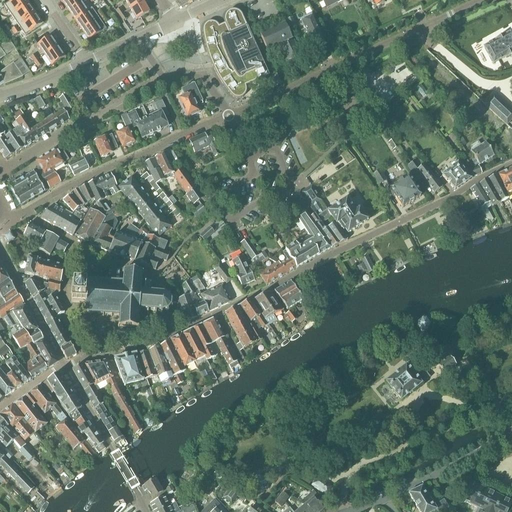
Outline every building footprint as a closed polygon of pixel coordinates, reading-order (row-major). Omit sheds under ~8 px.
[(26,0),(11,0),(4,5),(11,15),(29,3),(26,0)] [(62,0),(61,1),(68,11),(81,3),(78,0),(62,0)] [(140,0),(124,0),(129,9),(142,2),(140,0)] [(322,0),(327,8),(338,3),(336,0),(322,0)] [(142,2),(129,9),(135,20),(148,13),(142,2)] [(29,3),(11,15),(18,25),(35,13),(29,3)] [(68,11),(74,21),(87,12),(81,3),(68,11)] [(74,21),(81,31),(100,19),(93,9),(87,12),(74,21)] [(108,9),(103,13),(104,15),(108,20),(108,19),(108,20),(113,17),(108,9)] [(233,10),(229,11),(226,13),(224,16),(223,20),(224,24),(218,26),(216,23),(212,22),(209,22),(206,23),(203,25),(202,28),(202,31),(202,36),(204,46),(207,56),(211,66),(216,75),(221,84),(230,95),(233,98),(236,99),(240,98),(241,98),(243,96),(245,93),(246,90),(245,86),(268,76),(241,16),(239,13),(236,11),(233,10)] [(35,13),(18,25),(25,36),(43,24),(35,13)] [(313,16),(312,15),(299,21),(299,22),(300,22),(306,35),(304,38),(306,42),(309,42),(313,50),(312,50),(313,51),(326,44),(325,44),(312,16),(313,16)] [(81,31),(88,41),(106,29),(100,19),(81,31)] [(286,62),(299,56),(292,42),(291,42),(290,40),(291,39),(283,23),(259,35),(266,51),(280,44),(281,47),(280,48),(286,62)] [(511,31),(483,47),(493,65),(511,54),(511,31)] [(37,45),(44,56),(57,47),(49,37),(37,45)] [(9,41),(0,46),(0,60),(15,50),(9,41)] [(44,56),(51,66),(64,58),(57,47),(44,56)] [(14,65),(0,74),(0,76),(5,84),(6,84),(23,77),(30,72),(22,60),(15,66),(14,65)] [(198,95),(192,83),(185,86),(191,98),(179,104),(186,118),(198,113),(194,104),(195,104),(192,98),(198,95)] [(73,109),(65,95),(58,99),(67,113),(73,109)] [(377,96),(371,100),(378,112),(384,109),(377,96)] [(40,98),(34,101),(40,111),(46,107),(40,98)] [(167,115),(161,101),(154,105),(157,112),(147,117),(154,133),(155,132),(157,133),(160,132),(160,130),(166,127),(162,118),(167,115)] [(69,121),(62,111),(52,118),(58,128),(69,121)] [(20,112),(12,117),(20,129),(30,145),(39,139),(33,130),(32,130),(20,112)] [(154,133),(147,117),(138,121),(134,112),(126,116),(128,120),(132,129),(136,127),(141,139),(147,136),(149,137),(153,135),(153,133),(154,133)] [(126,116),(125,115),(120,117),(125,129),(115,134),(122,148),(134,143),(128,131),(132,129),(128,120),(126,116)] [(58,128),(52,118),(45,122),(42,124),(47,134),(58,128)] [(47,134),(42,124),(33,130),(39,139),(47,134)] [(30,145),(20,129),(12,134),(23,149),(30,145)] [(84,133),(76,137),(80,147),(88,144),(84,133)] [(23,149),(12,134),(0,141),(0,151),(6,160),(23,149)] [(206,136),(205,134),(189,142),(193,151),(200,148),(201,151),(210,146),(215,158),(221,155),(211,134),(206,136)] [(111,136),(104,139),(94,143),(101,158),(103,159),(106,157),(107,155),(112,153),(111,151),(117,149),(111,136)] [(463,138),(459,141),(463,147),(467,145),(463,138)] [(398,147),(394,140),(389,143),(393,150),(398,147)] [(485,143),(481,146),(478,142),(469,148),(471,152),(480,166),(494,157),(485,143)] [(44,158),(36,162),(40,169),(38,170),(43,180),(55,173),(54,170),(58,168),(58,167),(68,161),(62,152),(58,155),(55,150),(43,157),(44,158)] [(174,173),(166,155),(156,159),(161,170),(164,178),(165,179),(164,177),(174,173)] [(161,170),(156,159),(153,160),(146,164),(156,185),(166,181),(165,179),(164,178),(161,170)] [(83,160),(69,167),(74,177),(88,170),(83,160)] [(411,163),(407,167),(418,180),(422,178),(434,194),(443,187),(424,164),(417,170),(411,163)] [(443,176),(455,191),(474,178),(482,174),(479,167),(468,172),(464,166),(461,168),(458,164),(443,176)] [(511,168),(497,175),(506,194),(511,191),(511,168)] [(197,189),(183,170),(174,177),(187,195),(197,188),(197,189)] [(380,171),(373,175),(380,185),(386,181),(380,171)] [(32,173),(23,178),(29,188),(30,187),(41,181),(37,176),(35,177),(33,173),(32,173)] [(141,178),(144,182),(150,177),(147,173),(141,178)] [(60,183),(55,174),(44,180),(49,189),(60,183)] [(117,187),(111,174),(103,178),(109,191),(113,189),(116,195),(121,192),(118,188),(117,187)] [(497,175),(488,180),(500,203),(508,199),(506,194),(497,175)] [(7,185),(9,187),(8,187),(14,197),(25,190),(29,188),(23,178),(18,181),(16,183),(14,181),(7,185)] [(109,191),(103,178),(96,181),(105,201),(110,198),(107,192),(109,191)] [(139,187),(132,178),(118,188),(121,192),(126,197),(139,187)] [(409,178),(390,190),(402,209),(421,197),(409,178)] [(500,203),(488,180),(479,185),(490,203),(492,207),(500,203)] [(41,181),(30,187),(36,198),(46,191),(41,182),(41,181)] [(96,181),(88,185),(95,200),(97,205),(101,202),(105,201),(96,181)] [(95,200),(88,185),(71,194),(72,196),(81,208),(82,209),(95,200)] [(490,203),(479,185),(470,190),(482,208),(480,209),(488,223),(492,220),(485,206),(490,203)] [(25,190),(14,197),(20,207),(36,198),(30,187),(29,188),(25,190)] [(145,195),(139,187),(126,197),(132,205),(145,195)] [(311,187),(302,194),(306,200),(312,210),(313,210),(320,221),(330,214),(332,218),(336,223),(341,230),(342,229),(344,231),(346,229),(348,234),(368,220),(360,209),(355,212),(346,199),(328,212),(322,204),(311,187)] [(204,198),(197,188),(187,195),(187,196),(194,205),(204,198)] [(306,200),(300,192),(293,196),(299,205),(306,200)] [(152,203),(145,195),(132,205),(138,213),(139,214),(152,203)] [(63,202),(74,213),(75,213),(77,214),(78,214),(80,215),(80,214),(83,216),(85,213),(84,212),(83,211),(82,210),(81,211),(79,210),(81,208),(72,196),(63,202)] [(171,197),(168,200),(169,202),(173,206),(176,203),(171,197)] [(104,206),(101,202),(97,205),(103,214),(109,211),(105,205),(104,206)] [(159,211),(152,203),(139,214),(145,222),(159,211)] [(66,211),(55,205),(41,219),(62,230),(66,223),(61,220),(66,211)] [(202,206),(192,213),(196,218),(206,211),(202,206)] [(118,212),(115,207),(105,213),(108,218),(118,213),(118,212)] [(90,210),(76,236),(86,242),(92,244),(102,227),(106,219),(90,210)] [(73,215),(66,211),(61,220),(66,223),(62,230),(74,237),(85,217),(83,216),(80,214),(80,215),(78,214),(77,214),(75,213),(74,213),(73,213),(73,215)] [(165,219),(159,211),(145,222),(146,222),(152,230),(165,219)] [(310,235),(311,236),(286,250),(291,259),(297,268),(320,255),(331,249),(304,211),(297,217),(309,235),(310,235)] [(90,246),(109,253),(116,238),(109,235),(111,230),(107,229),(110,222),(119,217),(118,213),(108,218),(106,219),(102,227),(92,244),(90,246)] [(330,214),(320,221),(322,224),(332,218),(330,214)] [(172,228),(165,219),(152,230),(159,238),(172,228)] [(348,241),(341,230),(336,223),(326,229),(320,221),(314,224),(332,248),(348,241)] [(204,241),(219,228),(215,223),(200,236),(204,241)] [(31,224),(30,224),(24,236),(40,245),(46,234),(47,233),(31,224)] [(11,232),(3,237),(7,244),(15,240),(11,232)] [(59,241),(46,234),(40,245),(37,250),(50,257),(54,249),(58,241),(59,241)] [(131,240),(116,235),(116,238),(109,253),(124,259),(131,240)] [(159,241),(148,236),(142,244),(135,263),(148,268),(156,250),(159,241)] [(248,239),(240,244),(252,261),(259,255),(248,239)] [(142,244),(131,240),(124,259),(135,263),(142,244)] [(167,243),(160,240),(156,250),(148,268),(156,272),(161,260),(167,263),(170,255),(164,252),(167,243)] [(68,247),(58,241),(54,249),(65,254),(68,248),(68,247)] [(252,261),(250,262),(254,267),(261,262),(268,258),(264,252),(259,255),(252,261)] [(255,280),(249,269),(242,256),(232,261),(236,269),(234,270),(242,287),(255,280)] [(368,256),(361,260),(363,264),(367,272),(368,274),(375,271),(368,256)] [(29,258),(25,275),(41,279),(42,270),(47,271),(47,272),(52,273),(52,271),(63,273),(64,267),(29,258)] [(297,268),(291,259),(281,265),(287,274),(297,268)] [(279,263),(277,264),(269,268),(277,281),(287,274),(281,265),(279,263)] [(232,280),(219,264),(214,269),(226,284),(232,280)] [(361,274),(367,272),(363,264),(357,267),(361,274)] [(277,281),(269,268),(259,274),(267,286),(277,281)] [(42,270),(41,279),(50,281),(61,284),(63,273),(52,271),(52,273),(47,272),(47,271),(42,270)] [(0,287),(10,280),(4,271),(0,273),(0,287)] [(88,280),(88,289),(82,288),(82,286),(81,285),(79,285),(78,286),(77,288),(73,287),(73,292),(72,304),(86,305),(85,313),(84,314),(85,315),(86,314),(94,314),(94,316),(96,316),(96,314),(103,315),(103,316),(104,317),(104,315),(111,316),(111,317),(112,317),(113,316),(120,316),(119,326),(118,327),(119,328),(120,327),(137,328),(139,330),(139,329),(138,328),(139,313),(140,313),(140,310),(146,311),(146,313),(147,313),(147,311),(154,312),(154,314),(155,314),(156,312),(160,312),(160,314),(162,314),(162,312),(166,311),(167,313),(168,312),(168,310),(170,307),(173,308),(173,307),(171,305),(172,302),(174,301),(173,300),(171,301),(169,297),(171,295),(169,294),(168,296),(164,294),(164,292),(163,292),(162,294),(158,293),(158,291),(151,290),(151,285),(153,283),(151,282),(150,284),(142,283),(143,275),(144,274),(143,274),(142,274),(125,273),(124,271),(123,273),(124,274),(123,283),(116,282),(116,281),(114,281),(114,282),(107,281),(107,280),(106,280),(106,281),(99,281),(99,279),(97,279),(97,280),(89,280),(88,278),(87,279),(88,280)] [(10,280),(0,287),(0,294),(7,304),(19,296),(10,280)] [(199,280),(194,283),(199,293),(205,290),(199,280)] [(61,284),(50,281),(49,285),(48,290),(51,291),(44,295),(47,301),(56,296),(61,293),(61,284)] [(195,300),(196,299),(193,295),(196,293),(194,290),(193,290),(189,282),(183,285),(186,292),(185,292),(187,296),(178,300),(186,324),(199,318),(191,302),(195,300)] [(290,282),(274,291),(287,310),(303,300),(290,282)] [(39,285),(29,283),(26,284),(34,300),(38,298),(36,295),(43,291),(42,289),(39,285)] [(202,297),(201,297),(209,313),(229,304),(229,303),(229,302),(222,287),(202,296),(202,297)] [(283,311),(270,293),(261,297),(273,316),(283,311)] [(44,295),(38,298),(34,300),(43,317),(53,311),(51,308),(47,301),(44,295)] [(19,296),(7,304),(0,309),(0,316),(0,317),(0,320),(7,316),(6,314),(23,304),(19,296)] [(60,304),(56,296),(47,301),(51,308),(60,304)] [(201,297),(195,300),(191,302),(199,318),(209,313),(201,297)] [(273,316),(261,297),(252,301),(258,310),(256,311),(267,327),(277,322),(273,316)] [(250,302),(239,307),(257,333),(262,340),(268,349),(268,348),(269,349),(279,342),(270,328),(268,329),(267,327),(256,311),(250,302)] [(65,314),(60,304),(51,308),(53,311),(43,317),(48,325),(57,320),(57,319),(59,317),(65,314)] [(39,331),(25,307),(18,311),(13,314),(9,316),(5,319),(9,325),(10,324),(12,327),(10,328),(11,329),(20,324),(24,331),(28,338),(39,331)] [(244,320),(237,308),(224,314),(244,349),(262,340),(257,333),(252,336),(244,320)] [(290,311),(286,315),(291,322),(296,319),(290,311)] [(61,320),(59,317),(57,319),(57,320),(48,325),(52,333),(62,328),(58,321),(61,320)] [(224,338),(215,319),(201,325),(211,345),(216,342),(224,338)] [(422,320),(417,324),(417,327),(420,331),(425,332),(430,328),(430,325),(426,320),(422,320)] [(211,345),(201,325),(191,331),(211,370),(215,368),(210,359),(214,357),(208,346),(211,345)] [(71,344),(62,328),(52,333),(61,350),(71,344)] [(28,338),(24,331),(13,338),(21,351),(26,348),(32,344),(34,346),(35,346),(44,340),(39,331),(28,338)] [(211,370),(191,331),(181,335),(195,362),(199,361),(203,368),(203,367),(204,371),(211,383),(216,380),(211,370)] [(195,362),(181,335),(170,341),(184,368),(193,363),(196,369),(198,370),(203,368),(199,361),(195,362)] [(237,362),(224,338),(216,342),(229,366),(237,362)] [(57,364),(44,340),(35,346),(41,355),(49,369),(57,364)] [(185,371),(169,341),(159,346),(171,373),(170,374),(171,376),(171,375),(175,383),(173,384),(178,398),(181,397),(177,388),(178,388),(177,386),(183,383),(178,375),(185,371)] [(32,344),(26,348),(35,360),(23,367),(32,380),(48,370),(39,357),(41,355),(35,346),(34,346),(32,344)] [(71,344),(61,350),(67,361),(77,355),(71,344)] [(30,380),(14,358),(6,347),(0,351),(0,360),(2,363),(5,365),(12,374),(22,386),(30,380)] [(165,360),(159,347),(149,351),(158,376),(160,380),(167,377),(171,385),(173,384),(175,383),(171,375),(171,376),(170,374),(165,360)] [(454,367),(456,366),(450,357),(448,358),(440,347),(426,357),(435,368),(438,366),(444,375),(446,373),(446,374),(455,368),(454,367)] [(158,376),(149,351),(136,355),(144,381),(158,376)] [(144,381),(136,355),(114,360),(124,386),(126,386),(135,404),(140,401),(138,393),(133,384),(144,382),(144,381)] [(117,384),(105,362),(82,365),(94,386),(95,388),(106,382),(109,389),(117,385),(117,384)] [(94,386),(82,365),(72,370),(84,392),(94,386)] [(406,366),(398,373),(386,383),(401,401),(421,385),(406,366)] [(5,379),(0,372),(0,391),(5,398),(14,392),(5,379)] [(22,386),(12,374),(5,379),(14,392),(22,386)] [(72,396),(58,374),(42,385),(49,395),(53,392),(60,404),(72,396)] [(130,408),(117,385),(109,389),(113,397),(123,413),(130,408)] [(66,419),(40,386),(28,395),(44,415),(50,410),(61,423),(66,419)] [(95,388),(94,386),(84,392),(95,410),(102,405),(105,404),(95,388)] [(81,409),(72,396),(60,404),(69,417),(80,409),(81,409)] [(46,424),(25,397),(13,407),(28,426),(34,434),(34,433),(35,434),(46,424)] [(110,419),(102,405),(95,410),(102,423),(110,419)] [(12,406),(0,415),(0,416),(24,442),(34,434),(28,426),(13,407),(12,406)] [(142,430),(130,408),(123,413),(135,434),(142,430)] [(84,416),(80,409),(69,417),(73,423),(84,416)] [(88,422),(84,416),(75,422),(79,428),(88,422)] [(153,423),(149,416),(143,420),(147,426),(150,427),(152,426),(153,423)] [(73,451),(84,441),(66,419),(55,428),(73,451)] [(117,429),(110,419),(102,423),(109,434),(117,429)] [(25,446),(0,420),(0,442),(6,449),(11,444),(13,442),(28,459),(33,455),(25,446)] [(92,428),(88,422),(79,428),(77,429),(82,436),(84,434),(90,443),(88,444),(92,449),(94,448),(99,454),(105,449),(102,445),(103,445),(91,429),(92,428)] [(128,446),(117,429),(109,434),(116,446),(119,444),(123,450),(125,449),(125,448),(128,446)] [(87,445),(81,449),(86,455),(85,457),(90,463),(97,457),(87,445)] [(3,459),(0,455),(0,465),(28,495),(34,490),(13,469),(3,459)] [(331,487),(316,478),(310,487),(325,497),(331,487)] [(162,491),(155,479),(142,487),(145,492),(147,490),(151,497),(162,491)] [(266,483),(248,489),(251,497),(269,491),(266,483)] [(507,511),(511,503),(472,484),(463,501),(473,506),(470,511),(507,511)] [(226,497),(233,502),(238,496),(246,502),(249,498),(233,485),(229,490),(230,491),(226,497)] [(174,490),(171,486),(165,489),(168,494),(174,490)] [(432,502),(422,487),(408,493),(414,503),(422,498),(426,505),(432,502)] [(312,499),(304,506),(309,511),(320,511),(323,510),(320,506),(325,502),(318,494),(317,495),(314,491),(309,495),(312,499)] [(175,497),(173,493),(149,505),(153,511),(157,511),(169,506),(167,502),(175,497)] [(283,502),(284,504),(289,498),(282,493),(278,498),(283,502)] [(281,508),(284,504),(283,502),(278,498),(274,503),(281,508)] [(422,498),(414,503),(419,511),(434,511),(437,510),(437,511),(450,511),(448,509),(449,508),(444,500),(434,506),(432,502),(426,505),(422,498)] [(226,511),(214,500),(201,511),(226,511)] [(179,511),(180,511),(176,503),(169,506),(157,511),(179,511)]
